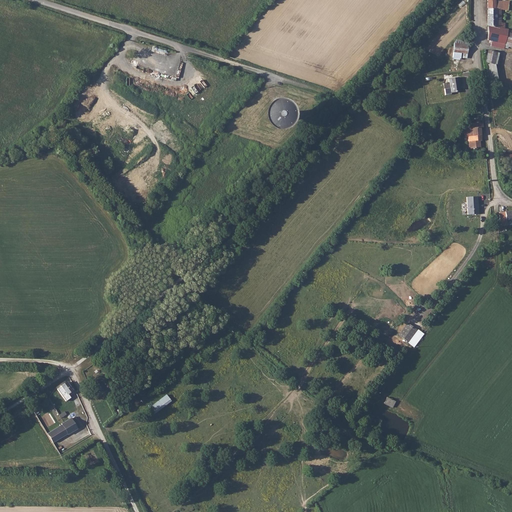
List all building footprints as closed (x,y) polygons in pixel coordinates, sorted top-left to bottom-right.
[(487,0),(489,34),(493,36),(492,42),(505,45),(506,42),(508,33),(511,34),(511,27),(509,27),(506,21),(503,20),(502,6),(507,5),(507,1),(499,1),(498,0),(487,0)] [(491,53),(493,65),(501,64),(499,51),(491,53)] [(454,65),(469,65),(469,55),(454,55),(454,65)] [(496,71),(487,72),(488,83),(497,83),(496,71)] [(459,77),(449,79),(451,93),(460,92),(459,88),(460,86),(459,77)] [(199,78),(192,86),(198,91),(205,84),(199,78)] [(279,110),(275,109),(271,110),(269,113),(269,117),(272,120),(275,121),(279,120),(281,117),(281,113),(279,110)] [(463,127),(465,149),(470,151),(478,150),(479,150),(477,133),(480,133),(479,126),(463,127)] [(465,149),(466,158),(467,158),(477,157),(477,154),(479,154),(478,150),(470,151),(465,149)] [(501,158),(511,161),(511,154),(503,151),(501,158)] [(468,216),(479,216),(478,198),(467,199),(468,216)] [(511,212),(499,213),(500,228),(507,228),(507,221),(511,220),(511,212)] [(417,333),(407,325),(397,338),(407,346),(417,333)] [(73,391),(66,381),(60,386),(62,388),(59,390),(64,396),(67,395),(68,395),(73,391)] [(97,381),(93,383),(96,391),(101,389),(97,381)] [(164,395),(144,410),(149,416),(169,400),(164,395)] [(386,397),(383,404),(391,407),(394,401),(386,397)] [(72,419),(78,429),(81,426),(76,417),(72,419)] [(70,433),(78,429),(72,419),(72,418),(65,422),(70,433)] [(78,429),(70,433),(65,422),(62,424),(69,435),(78,429)]
